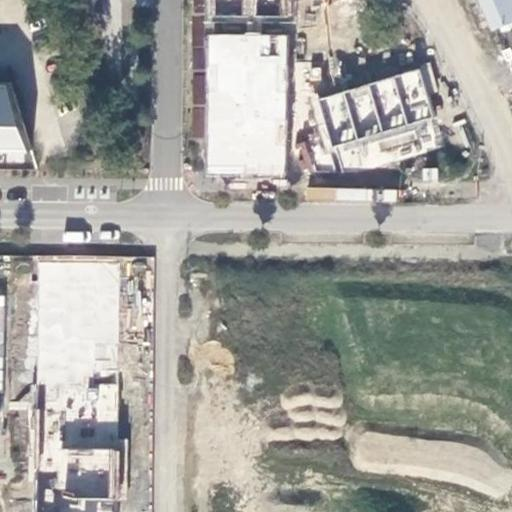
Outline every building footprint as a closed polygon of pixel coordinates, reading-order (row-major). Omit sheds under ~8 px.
[(215,0),(216,14),(290,15),(290,0),(215,0)] [(511,0),(480,0),(494,33),(511,25),(511,0)] [(212,32),(211,172),(290,173),(291,33),(212,32)] [(323,97),(336,145),(436,116),(424,67),(323,97)] [(0,149),(34,150),(12,82),(0,82),(0,149)] [(38,263),(34,511),(119,511),(121,263),(38,263)]
